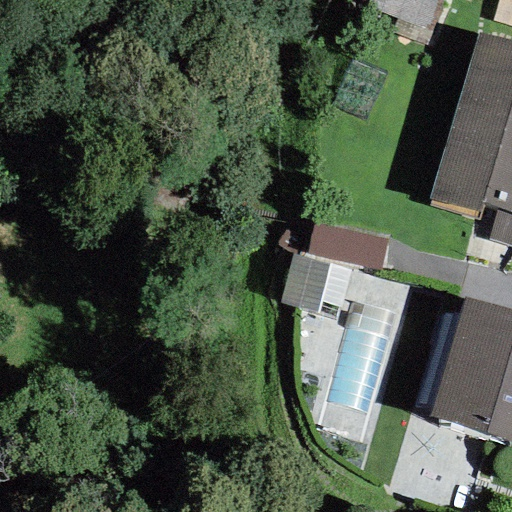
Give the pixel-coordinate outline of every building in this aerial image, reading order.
[(511,43),(477,33),(427,197),(479,213),(482,204),(511,213),(511,43)] [(511,217),(493,212),(485,239),(511,247),(511,217)] [(311,257),(385,258),(386,225),(312,224),(311,257)] [(343,311),(348,261),(291,255),(285,305),(343,311)] [(511,311),(462,297),(426,417),(511,442),(511,311)]
